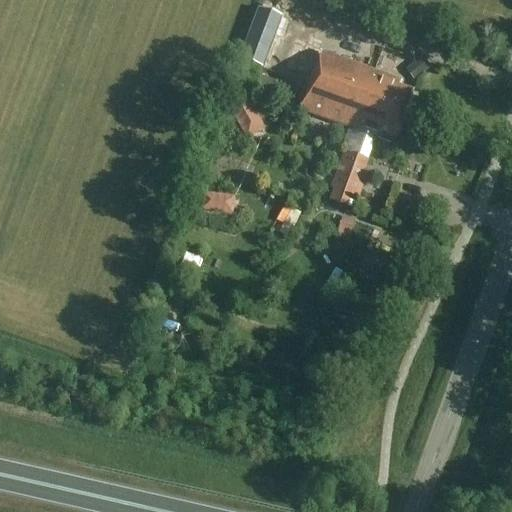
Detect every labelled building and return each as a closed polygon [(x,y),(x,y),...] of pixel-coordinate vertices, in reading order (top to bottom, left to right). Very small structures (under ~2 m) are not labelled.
[(388,116),(404,121),(414,94),(400,89),(402,84),(322,54),(309,90),(327,96),(329,101),(371,116),(371,115),(379,117),(383,107),(387,108),(384,117),(387,118),(388,116)] [(421,58),(405,71),(414,82),(430,69),(421,58)] [(396,142),(404,121),(388,116),(387,118),(384,117),(387,108),(383,107),(379,117),(371,115),(371,116),(329,101),(327,96),(309,90),(301,112),(376,140),(378,135),(396,142)] [(237,127),(249,147),(264,139),(252,119),(237,127)] [(366,163),(369,155),(352,150),(350,157),(343,155),(331,190),(359,199),(367,177),(363,175),(368,163),(366,163)] [(415,201),(400,196),(393,216),(405,220),(408,212),(411,213),(415,201)]
